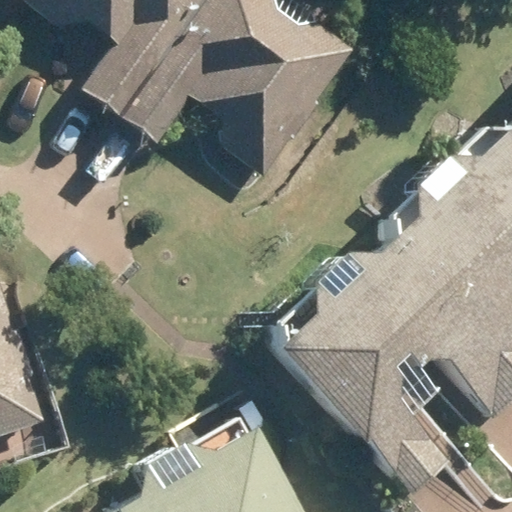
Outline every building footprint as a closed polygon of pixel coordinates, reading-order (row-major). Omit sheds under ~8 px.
[(83,26),(113,47),(80,94),(118,120),(199,0),(14,0),(13,2),(56,31),(83,26)] [(316,98),(351,47),(318,24),(316,11),(299,0),(199,0),(118,120),(155,144),(188,96),(221,119),(227,151),(263,176),(290,136),(294,141),(321,101),(316,98)] [(511,135),(506,128),(503,130),(477,129),(413,187),(411,221),(389,240),(511,374),(511,307),(507,303),(509,282),(511,279),(511,135)] [(405,421),(433,396),(411,372),(421,362),(439,364),(491,419),(511,400),(511,374),(389,240),(371,256),(341,255),(307,286),(305,323),(275,350),(408,496),(445,463),(405,421)] [(0,294),(0,436),(41,422),(26,377),(32,374),(17,328),(12,329),(0,294)] [(108,509),(109,511),(296,511),(250,430),(210,453),(178,445),(142,465),(134,494),(108,509)]
